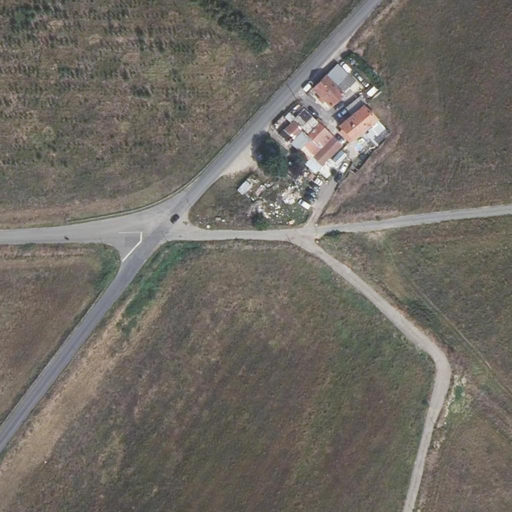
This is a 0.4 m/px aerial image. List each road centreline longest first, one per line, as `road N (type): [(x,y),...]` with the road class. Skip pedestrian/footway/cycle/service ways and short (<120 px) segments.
road 1 (track): [(409,511),(440,392),(435,360),(296,234)]
road 2 (tertiary): [(157,233),(376,0)]
road 3 (tertiary): [(0,446),(157,233)]
road 4 (track): [(316,231),(511,209)]
road 5 (unclassified): [(157,233),(316,231)]
road 6 (unclassified): [(0,235),(157,233)]
